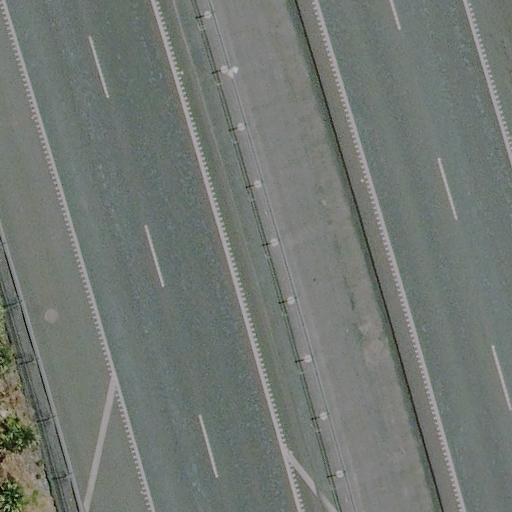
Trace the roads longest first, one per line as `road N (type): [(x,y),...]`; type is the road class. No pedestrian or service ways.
road 1 (motorway): [(224,511),(73,0)]
road 2 (motorway): [(385,0),(511,465)]
